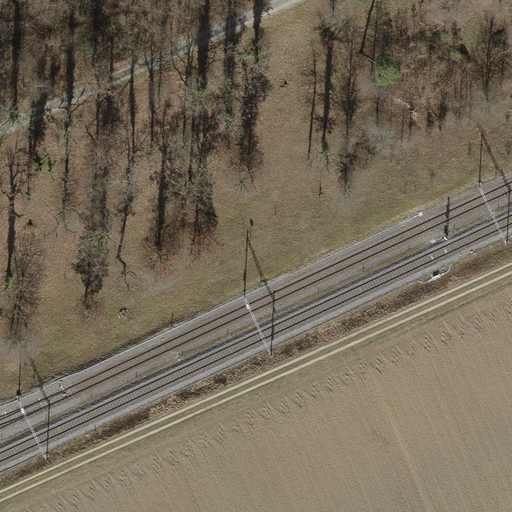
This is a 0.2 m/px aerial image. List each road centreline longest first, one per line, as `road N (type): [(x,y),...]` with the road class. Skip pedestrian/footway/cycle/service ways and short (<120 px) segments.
road 1 (track): [(0,497),(511,264)]
road 2 (track): [(0,128),(285,0)]
